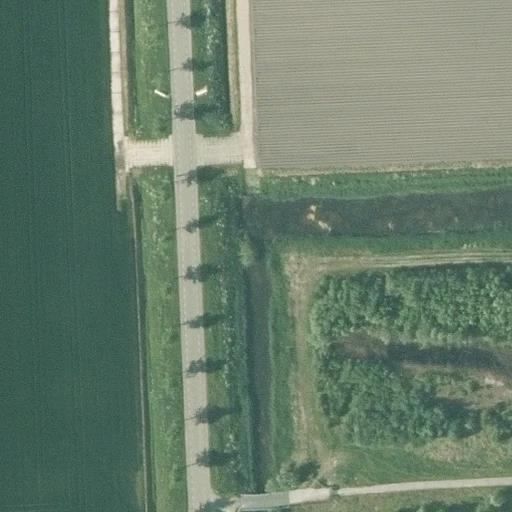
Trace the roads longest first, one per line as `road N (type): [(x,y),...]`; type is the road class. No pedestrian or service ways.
road 1 (unclassified): [(198,511),(178,0)]
road 2 (track): [(511,258),(342,266),(305,284),(310,471),(293,497)]
road 3 (track): [(307,437),(333,419),(436,260)]
